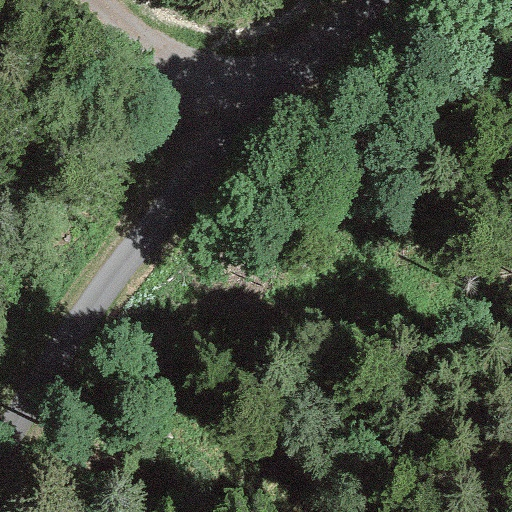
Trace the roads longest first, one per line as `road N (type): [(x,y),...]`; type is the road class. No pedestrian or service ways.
road 1 (unclassified): [(385,0),(183,204),(130,269),(0,474)]
road 2 (track): [(263,126),(100,0)]
